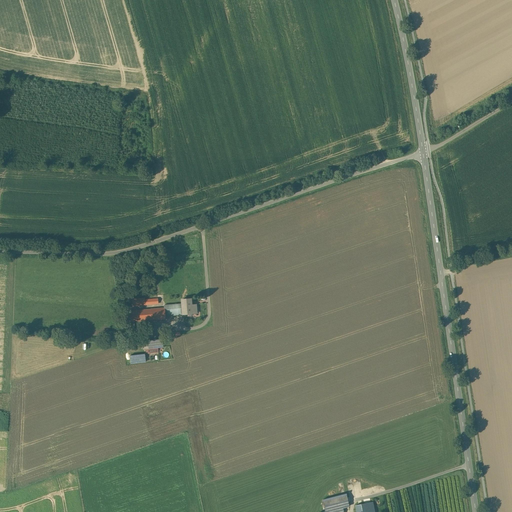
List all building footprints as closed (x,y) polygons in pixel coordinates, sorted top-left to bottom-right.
[(140,299),(132,300),(132,306),(145,305),(145,300),(144,296),(140,296),(140,299)] [(192,298),(181,299),(181,304),(182,315),(197,314),(197,304),(192,304),(192,298)] [(166,305),(164,305),(165,316),(182,315),(181,304),(166,305)] [(165,308),(127,311),(128,321),(134,321),(166,319),(165,308)] [(162,339),(142,341),(143,349),(163,347),(162,339)] [(145,354),(130,355),(130,363),(145,362),(145,354)] [(345,494),(322,500),(325,511),(343,511),(343,508),(348,506),(345,494)] [(374,511),(372,502),(363,504),(364,511),(365,511),(364,511),(374,511)]
